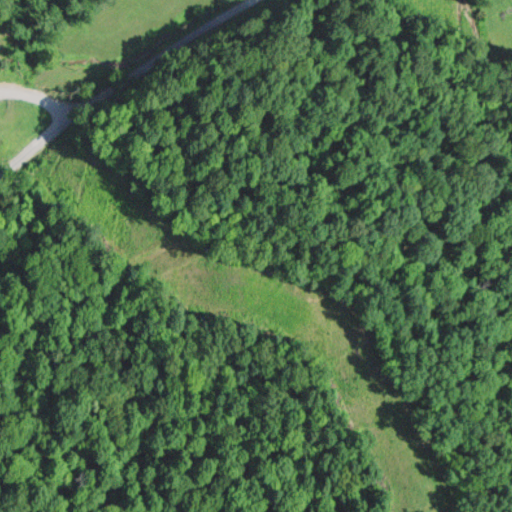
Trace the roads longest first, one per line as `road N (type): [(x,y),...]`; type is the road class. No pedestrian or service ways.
road 1 (tertiary): [(113,89),(251,0)]
road 2 (residential): [(0,187),(113,89)]
road 3 (residential): [(113,89),(65,41),(0,39)]
